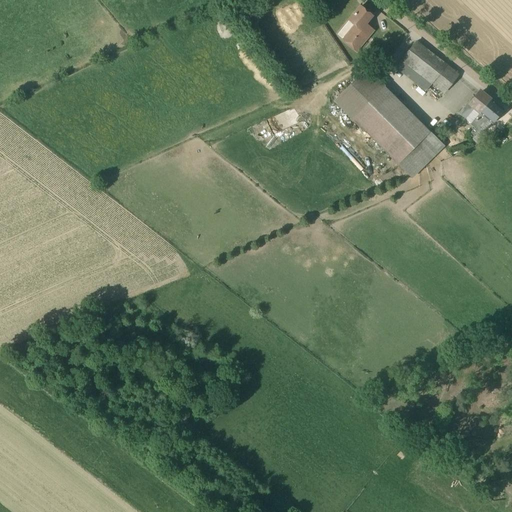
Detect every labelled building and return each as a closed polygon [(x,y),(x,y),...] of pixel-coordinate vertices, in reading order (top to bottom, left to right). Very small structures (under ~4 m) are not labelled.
[(367,26),(365,24),(371,16),(360,6),(348,21),(354,26),(341,40),(353,51),(364,39),(359,34),(367,26)] [(416,42),(401,60),(432,84),(443,92),(457,74),(416,42)] [(371,68),(338,101),(414,179),(448,146),(371,68)] [(484,115),(494,103),(480,92),(475,99),(473,97),(458,114),(471,125),(481,112),(484,115)] [(492,124),(503,111),(494,103),(484,115),(481,112),(471,125),(474,127),(470,133),(474,136),(479,131),(483,134),(491,123),(492,124)]
